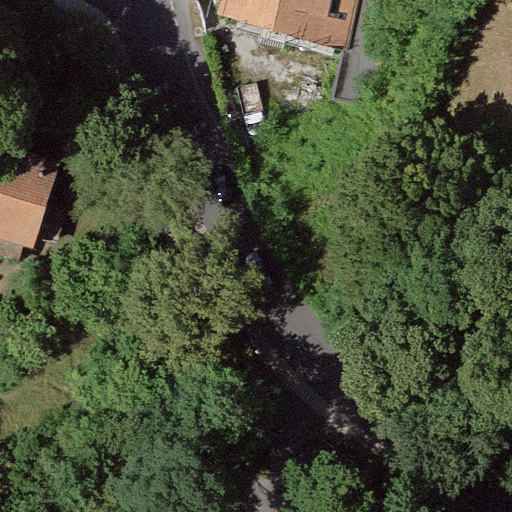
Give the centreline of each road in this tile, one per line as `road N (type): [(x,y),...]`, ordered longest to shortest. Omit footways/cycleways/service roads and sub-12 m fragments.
road 1 (tertiary): [(137,0),(218,205),(287,332),(322,374),(444,468),(511,506)]
road 2 (track): [(176,511),(226,441),(314,367)]
